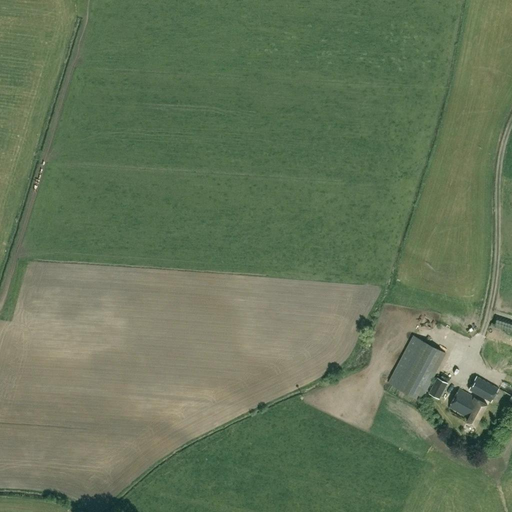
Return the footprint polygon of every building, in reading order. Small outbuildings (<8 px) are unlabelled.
[(455,328),(448,337),(455,342),(461,333),(455,328)] [(421,400),(446,353),(415,336),(389,383),(421,400)] [(469,389),(491,402),(499,388),(477,376),(469,389)] [(447,383),(438,378),(429,393),(439,398),(447,383)] [(459,389),(449,407),(469,418),(468,422),(476,426),(487,404),(459,389)] [(442,421),(443,408),(425,408),(424,424),(427,424),(427,421),(442,421)]
